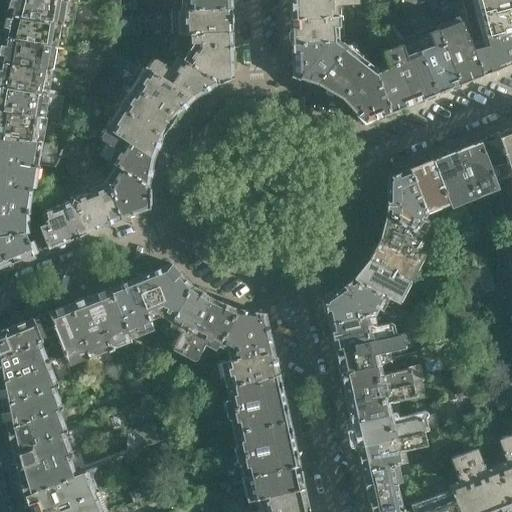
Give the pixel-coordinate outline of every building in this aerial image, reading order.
[(64,24),(68,1),(63,0),(8,0),(4,14),(58,23),(64,24)] [(230,8),(229,0),(184,0),(185,11),(230,8)] [(335,17),(334,5),(356,4),(356,0),(289,0),(290,19),(335,17)] [(398,15),(398,11),(396,0),(387,0),(388,15),(398,15)] [(419,5),(418,0),(396,0),(398,11),(402,10),(419,5)] [(511,32),(511,0),(473,0),(477,16),(458,21),(464,36),(482,31),(484,40),(511,32)] [(230,8),(185,11),(179,11),(180,37),(186,37),(231,34),(230,8)] [(382,24),(405,15),(402,10),(398,11),(398,15),(388,15),(382,16),(382,24)] [(464,36),(458,21),(454,10),(432,19),(458,85),(480,76),(471,52),(468,44),(464,36)] [(0,37),(54,47),(58,23),(4,14),(0,35),(0,37)] [(458,85),(432,19),(430,14),(408,23),(412,35),(436,94),(458,85)] [(371,27),(371,16),(363,16),(364,30),(371,27)] [(382,24),(382,16),(371,16),(371,27),(371,29),(382,24)] [(335,33),(335,28),(342,27),(342,17),(335,17),(290,19),(291,44),(329,43),(328,33),(335,33)] [(372,36),(371,29),(371,27),(364,30),(363,30),(372,36)] [(511,63),(511,32),(484,40),(486,46),(471,52),(480,76),(511,63)] [(232,78),(231,34),(186,37),(186,43),(190,49),(190,55),(186,63),(217,83),(225,80),(232,78)] [(436,94),(412,35),(405,38),(408,45),(393,51),(414,103),(436,94)] [(0,62),(49,70),(54,47),(0,37),(0,62)] [(316,84),(339,48),(331,43),(329,43),(291,44),(292,76),(316,84)] [(340,99),(363,64),(339,48),(316,84),(340,99)] [(414,103),(393,51),(382,55),(386,67),(375,72),(391,112),(414,103)] [(217,83),(186,63),(182,61),(174,73),(159,64),(154,65),(150,70),(193,98),(199,93),(206,89),(213,85),(217,83)] [(0,86),(45,94),(49,70),(0,62),(0,86)] [(391,112),(375,72),(363,64),(340,99),(364,122),(391,112)] [(193,98),(150,70),(147,68),(140,80),(143,82),(137,91),(175,115),(178,111),(184,105),(188,101),(193,98)] [(47,94),(45,94),(0,86),(0,110),(42,118),(47,94)] [(175,115),(137,91),(130,102),(127,100),(121,109),(124,111),(161,135),(165,128),(168,124),(173,117),(175,115)] [(0,135),(40,142),(44,118),(42,118),(0,110),(0,135)] [(161,135),(124,111),(117,122),(114,120),(107,129),(152,158),(154,151),(156,146),(159,140),(161,135)] [(511,149),(511,126),(481,140),(488,158),(507,151),(511,149)] [(152,158),(107,129),(103,137),(104,142),(120,153),(113,164),(118,167),(147,186),(147,181),(148,173),(150,166),(150,163),(152,158)] [(0,159),(35,165),(40,142),(0,135),(0,159)] [(77,154),(83,145),(71,136),(66,147),(77,154)] [(500,188),(488,158),(481,140),(456,150),(475,198),(500,188)] [(475,198),(456,150),(431,160),(449,206),(450,208),(475,198)] [(0,183),(31,189),(35,165),(0,159),(0,183)] [(449,206),(431,160),(408,169),(424,208),(433,204),(436,211),(449,206)] [(147,191),(147,186),(118,167),(107,184),(121,218),(148,208),(147,202),(147,197),(147,191)] [(424,208),(408,169),(386,177),(385,214),(418,231),(427,215),(424,208)] [(33,190),(31,189),(0,183),(0,209),(29,210),(33,190)] [(121,218),(107,184),(89,191),(90,195),(72,202),(84,233),(121,218)] [(84,233),(72,202),(45,213),(43,218),(46,226),(39,229),(47,248),(84,233)] [(0,235),(24,235),(29,210),(0,209),(0,235)] [(423,248),(429,237),(418,231),(385,214),(378,238),(417,258),(423,261),(428,250),(423,248)] [(476,240),(471,220),(457,226),(464,243),(476,240)] [(31,254),(47,248),(39,229),(24,235),(0,235),(0,266),(32,254),(31,254)] [(412,269),(417,258),(378,238),(367,259),(411,283),(417,272),(412,269)] [(483,266),(476,240),(464,243),(474,268),(483,266)] [(411,283),(367,259),(351,278),(384,296),(395,301),(400,291),(406,293),(411,283)] [(171,319),(189,285),(170,263),(131,279),(146,318),(160,313),(171,319)] [(495,289),(488,264),(483,266),(489,290),(495,289)] [(489,290),(483,266),(474,268),(483,292),(489,290)] [(375,312),(384,296),(351,278),(322,299),(327,323),(369,314),(375,312)] [(146,318),(131,279),(110,287),(129,336),(150,328),(146,318)] [(182,355),(211,300),(189,285),(171,319),(167,325),(178,331),(172,344),(174,352),(182,355)] [(131,340),(129,336),(110,287),(89,296),(110,349),(131,340)] [(110,349),(89,296),(68,304),(89,357),(110,349)] [(217,343),(235,309),(211,300),(182,355),(188,359),(197,357),(203,344),(214,350),(217,343)] [(89,357),(68,304),(47,312),(48,313),(56,333),(67,360),(80,355),(81,360),(89,357)] [(272,350),(263,312),(235,309),(217,343),(229,349),(231,359),(272,350)] [(0,355),(41,339),(56,333),(48,313),(32,319),(32,318),(0,330),(0,355)] [(398,333),(397,325),(392,322),(371,327),(369,314),(327,323),(333,348),(398,333)] [(380,363),(377,350),(411,342),(408,331),(398,333),(333,348),(338,372),(380,363)] [(155,347),(151,336),(144,338),(149,349),(155,347)] [(0,379),(49,361),(41,339),(0,355),(0,379)] [(272,350),(231,359),(221,361),(226,384),(277,373),(272,350)] [(54,384),(57,382),(49,361),(0,379),(0,401),(1,404),(54,384)] [(344,397),(419,380),(417,368),(383,376),(380,363),(338,372),(344,397)] [(282,396),(277,373),(226,384),(229,397),(224,398),(227,408),(282,396)] [(391,412),(388,399),(422,391),(419,380),(344,397),(349,421),(391,412)] [(143,398),(137,382),(122,388),(128,403),(143,398)] [(466,393),(463,383),(454,385),(456,395),(466,393)] [(58,406),(62,405),(54,384),(1,404),(5,427),(58,406)] [(287,419),(282,396),(227,408),(229,418),(234,417),(237,430),(287,419)] [(170,421),(164,398),(150,401),(155,424),(170,421)] [(478,422),(475,415),(469,401),(465,407),(455,419),(451,424),(454,432),(478,422)] [(63,429),(67,428),(58,406),(5,427),(11,450),(63,429)] [(355,446),(421,431),(430,429),(428,417),(394,425),(391,412),(349,421),(355,446)] [(293,442),(287,419),(237,430),(240,443),(235,444),(237,454),(293,442)] [(175,444),(170,421),(155,424),(160,447),(175,444)] [(454,432),(451,424),(438,427),(442,438),(455,435),(454,432)] [(68,452),(72,451),(63,429),(11,450),(16,472),(68,452)] [(141,430),(129,434),(134,450),(146,446),(141,430)] [(402,461),(399,448),(423,443),(421,431),(355,446),(361,470),(390,463),(402,461)] [(511,506),(511,439),(509,433),(497,438),(506,461),(510,459),(511,463),(496,469),(511,507),(511,506)] [(460,448),(455,435),(442,438),(447,451),(460,448)] [(298,465),(293,442),(237,454),(239,464),(244,463),(247,476),(298,465)] [(180,467),(175,444),(160,447),(165,470),(180,467)] [(499,511),(511,507),(496,469),(481,475),(479,472),(483,470),(474,447),(462,452),(485,511),(499,511)] [(76,473),(68,452),(16,472),(23,495),(76,473)] [(485,511),(462,452),(449,456),(459,480),(462,478),(464,482),(448,488),(449,489),(457,511),(485,511)] [(440,467),(435,453),(425,456),(431,470),(440,467)] [(42,511),(92,492),(87,480),(91,478),(93,482),(115,473),(110,460),(76,473),(23,495),(26,504),(29,502),(32,511),(42,511)] [(377,511),(400,507),(390,463),(361,470),(367,498),(369,511),(377,511)] [(303,488),(301,478),(298,465),(247,476),(252,499),(262,497),(303,488)] [(185,490),(180,467),(165,470),(170,493),(185,490)] [(308,511),(303,488),(262,497),(265,511),(308,511)] [(457,511),(449,489),(418,501),(421,507),(410,511),(457,511)] [(104,511),(127,503),(123,494),(101,503),(102,506),(99,508),(92,492),(42,511),(104,511)]
